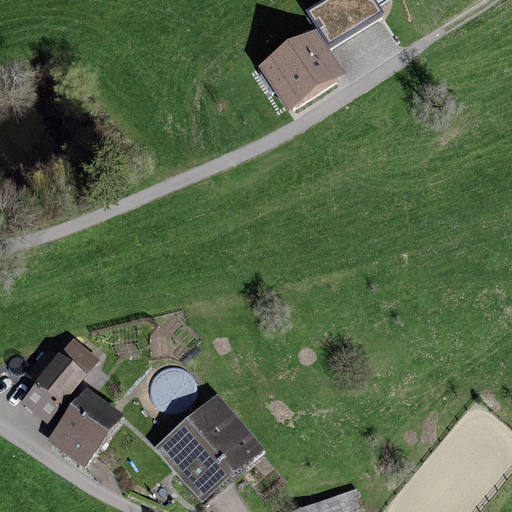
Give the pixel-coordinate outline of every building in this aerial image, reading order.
[(357,27),(340,0),(309,18),(326,45),(357,27)] [(315,39),(256,77),(285,122),(343,84),(315,39)] [(69,342),(31,378),(58,406),(95,370),(69,342)] [(90,394),(50,445),(87,473),(127,423),(90,394)] [(266,463),(221,403),(157,451),(202,511),(266,463)] [(301,511),(349,511),(345,498),(301,511)]
